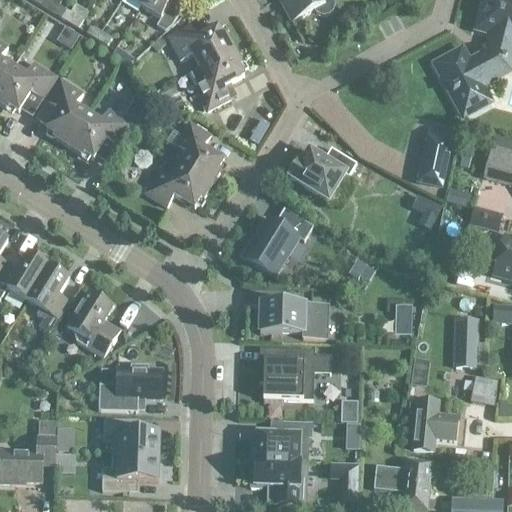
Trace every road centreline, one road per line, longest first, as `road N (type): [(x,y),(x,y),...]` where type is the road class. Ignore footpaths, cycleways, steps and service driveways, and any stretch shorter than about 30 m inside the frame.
road 1 (residential): [(198,511),(201,357),(182,295)]
road 2 (residential): [(182,295),(0,178)]
road 3 (residential): [(182,295),(290,110)]
road 4 (residential): [(290,110),(441,22),(447,0)]
road 5 (residential): [(238,0),(290,110)]
